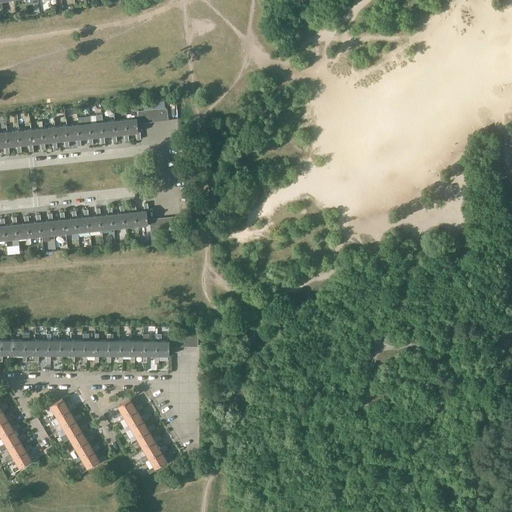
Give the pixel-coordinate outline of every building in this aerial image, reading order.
[(167,108),(155,109),(157,121),(168,120),(167,108)] [(107,121),(103,122),(101,122),(102,136),(104,136),(112,135),(113,142),(117,142),(116,135),(114,135),(113,121),(115,120),(114,113),(107,114),(107,121)] [(90,137),(92,137),(100,136),(101,143),(105,143),(104,136),(102,136),(101,122),(103,122),(102,115),(90,116),(91,123),(89,123),(90,137)] [(138,123),(139,123),(139,118),(125,119),(126,134),(128,133),(136,132),(137,140),(141,139),(140,132),(139,132),(138,123)] [(114,135),(116,135),(124,134),(125,141),(129,140),(128,133),(126,134),(125,119),(115,120),(113,121),(114,135)] [(79,139),(80,139),(88,138),(89,145),(93,144),(92,137),(90,137),(89,123),(77,124),(79,139)] [(67,140),(69,140),(76,139),(77,146),(81,146),(80,139),(79,139),(77,124),(65,126),(67,140)] [(55,141),(57,141),(65,140),(65,147),(69,147),(69,140),(67,140),(65,126),(53,127),(55,141)] [(43,143),(45,142),(52,142),(53,148),(57,148),(57,141),(55,141),(53,127),(41,128),(43,143)] [(31,144),(33,144),(41,143),(41,150),(45,149),(45,142),(43,143),(41,128),(29,130),(31,144)] [(19,145),(21,145),(28,144),(29,151),(34,151),(33,144),(31,144),(29,130),(17,131),(19,145)] [(7,146),(9,146),(17,145),(18,152),(21,152),(21,145),(19,145),(17,131),(5,132),(7,146)] [(0,147),(5,147),(6,154),(10,153),(9,146),(7,146),(5,132),(0,132),(0,147)] [(136,226),(150,224),(149,219),(148,219),(147,210),(149,210),(148,203),(144,204),(144,210),(136,211),(135,211),(136,226)] [(124,227),(136,226),(135,211),(136,211),(136,204),(132,205),(133,212),(125,212),(123,213),(124,227)] [(112,228),(124,227),(123,213),(125,212),(124,206),(120,206),(120,213),(113,214),(111,214),(112,228)] [(100,230),(112,228),(111,214),(113,214),(112,207),(108,207),(109,214),(101,215),(99,215),(100,230)] [(90,231),(100,230),(99,215),(101,215),(100,208),(96,208),(97,216),(89,216),(87,217),(88,231),(90,231)] [(91,237),(90,231),(88,231),(87,217),(89,216),(88,209),(84,210),(85,217),(77,218),(75,218),(76,232),(79,232),(86,231),(86,237),(91,237)] [(64,233),(72,233),(73,240),(79,239),(79,232),(76,232),(75,218),(77,218),(76,211),(72,211),(73,218),(65,219),(63,219),(64,233)] [(52,235),(64,233),(63,219),(65,219),(64,212),(60,212),(61,219),(53,220),(51,220),(52,235)] [(40,236),(52,235),(51,220),(53,220),(52,213),(48,214),(49,220),(41,221),(39,222),(40,236)] [(28,237),(40,236),(39,222),(41,221),(40,214),(36,215),(37,222),(29,223),(27,223),(28,237)] [(27,223),(29,223),(28,216),(24,216),(25,223),(17,224),(15,224),(16,238),(19,238),(28,237),(27,223)] [(19,245),(19,238),(16,238),(15,224),(17,224),(16,217),(12,217),(13,224),(5,225),(3,225),(5,240),(12,239),(13,246),(19,245)] [(25,354),(23,354),(23,362),(27,362),(27,354),(35,354),(37,354),(37,340),(30,340),(30,333),(23,333),(23,340),(25,340),(25,354)] [(85,355),(83,355),(83,362),(87,362),(87,355),(95,355),(97,355),(97,341),(95,341),(87,341),(87,334),(83,334),(83,341),(85,341),(85,355)] [(95,334),(95,341),(97,341),(97,355),(95,355),(95,362),(99,362),(99,355),(107,355),(109,355),(109,341),(99,341),(99,334),(95,334)] [(143,334),(143,341),(145,341),(145,355),(143,355),(143,363),(147,363),(147,355),(155,355),(157,355),(157,341),(155,341),(149,341),(149,334),(143,334)] [(157,355),(155,355),(155,363),(159,363),(159,355),(169,355),(169,346),(169,341),(161,341),(161,334),(155,334),(155,341),(157,341),(157,355)] [(13,340),(1,340),(1,354),(0,354),(0,361),(2,362),(2,354),(11,354),(13,354),(13,340)] [(25,340),(23,340),(13,340),(13,354),(11,354),(11,362),(15,362),(15,354),(23,354),(25,354),(25,340)] [(49,340),(37,340),(37,354),(35,354),(35,362),(39,362),(39,354),(47,354),(49,354),(49,340)] [(61,340),(49,340),(49,354),(47,354),(47,362),(51,362),(51,354),(59,355),(61,354),(61,340)] [(61,354),(59,355),(59,362),(63,362),(63,354),(71,354),(73,355),(73,341),(61,340),(61,354)] [(73,355),(71,354),(71,362),(75,362),(75,355),(83,355),(85,355),(85,341),(83,341),(73,341),(73,355)] [(109,355),(107,355),(106,362),(111,362),(111,355),(118,355),(121,355),(121,341),(109,341),(109,355)] [(133,341),(121,341),(121,355),(118,355),(118,362),(123,362),(123,355),(131,355),(133,355),(133,341)] [(133,355),(131,355),(131,362),(135,362),(135,355),(143,355),(145,355),(145,341),(143,341),(133,341),(133,355)] [(68,407),(62,398),(50,406),(56,416),(69,409),(70,411),(76,407),(74,404),(68,407)] [(135,407),(130,399),(117,406),(124,417),(136,409),(137,411),(143,408),(141,404),(135,407)] [(6,417),(2,410),(1,408),(0,408),(0,422),(7,419),(8,420),(14,417),(12,413),(6,417)] [(74,417),(70,411),(69,409),(56,416),(60,422),(54,426),(58,432),(64,428),(63,427),(75,419),(76,421),(82,418),(80,414),(74,417)] [(141,418),(137,411),(136,409),(124,417),(130,427),(142,420),(143,421),(149,418),(147,414),(141,418)] [(12,427),(8,420),(7,419),(0,422),(0,439),(2,438),(1,436),(13,429),(14,431),(20,427),(18,424),(12,427)] [(80,428),(76,421),(75,419),(63,427),(64,428),(67,433),(60,437),(64,442),(70,439),(69,437),(81,430),(82,431),(88,428),(86,424),(80,428)] [(148,430),(149,432),(155,428),(153,425),(147,428),(143,421),(142,420),(130,427),(136,437),(148,430)] [(18,438),(14,431),(13,429),(1,436),(2,438),(5,443),(0,446),(0,448),(2,452),(8,449),(7,447),(19,439),(20,441),(26,437),(24,434),(18,438)] [(86,438),(82,431),(81,430),(69,437),(70,439),(75,447),(87,440),(88,442),(94,438),(92,435),(86,438)] [(154,439),(149,432),(148,430),(136,437),(142,448),(155,440),(156,442),(161,438),(160,435),(154,439)] [(24,448),(20,441),(19,439),(7,447),(8,449),(12,456),(6,459),(8,462),(14,458),(13,457),(25,450),(26,451),(33,448),(31,444),(24,448)] [(93,450),(94,452),(100,448),(98,445),(92,448),(88,442),(87,440),(75,447),(81,458),(93,450)] [(161,451),(161,452),(167,449),(165,445),(160,449),(156,442),(155,440),(142,448),(146,455),(140,458),(143,463),(149,459),(148,458),(161,451)] [(39,458),(37,455),(30,458),(26,451),(25,450),(13,457),(14,458),(16,461),(19,466),(12,469),(14,473),(20,469),(20,468),(32,460),(33,462),(39,458)] [(98,459),(94,452),(93,450),(81,458),(87,468),(100,461),(100,462),(106,459),(104,455),(98,459)] [(165,459),(161,452),(161,451),(148,458),(149,459),(153,467),(147,470),(149,474),(155,470),(154,469),(167,462),(167,463),(174,459),(171,455),(165,459)]
